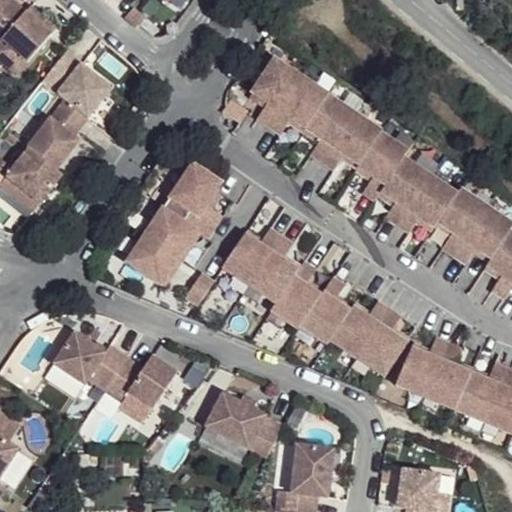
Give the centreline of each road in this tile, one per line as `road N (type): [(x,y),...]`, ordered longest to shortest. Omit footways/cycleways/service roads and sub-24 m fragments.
road 1 (residential): [(48,265),(87,293),(360,410),(369,429),(360,511)]
road 2 (residential): [(511,332),(228,146),(175,102)]
road 3 (residential): [(48,265),(82,240),(175,102)]
road 4 (residential): [(408,0),(511,85)]
road 5 (residential): [(186,86),(214,85),(252,23),(251,0)]
